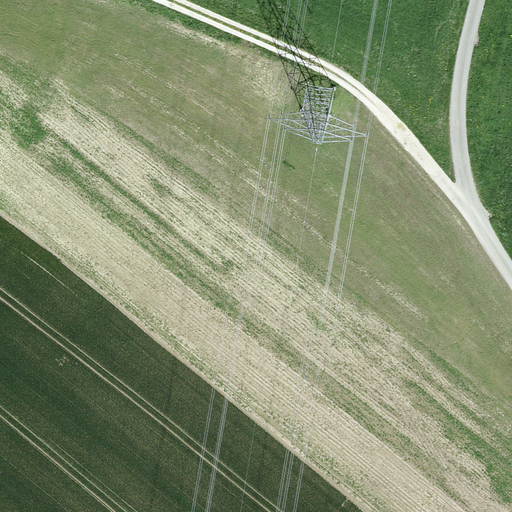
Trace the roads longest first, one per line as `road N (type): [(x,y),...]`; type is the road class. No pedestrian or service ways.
road 1 (unclassified): [(163,0),(342,79),(381,111),(471,214)]
road 2 (unclassified): [(477,0),(455,117),(471,214)]
